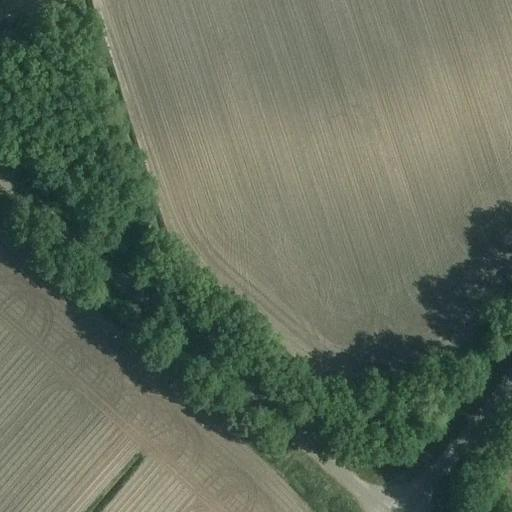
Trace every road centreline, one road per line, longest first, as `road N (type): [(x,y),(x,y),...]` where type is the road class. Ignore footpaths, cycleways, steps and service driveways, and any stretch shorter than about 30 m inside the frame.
road 1 (unclassified): [(385,511),(0,174)]
road 2 (unclassified): [(405,511),(511,377)]
